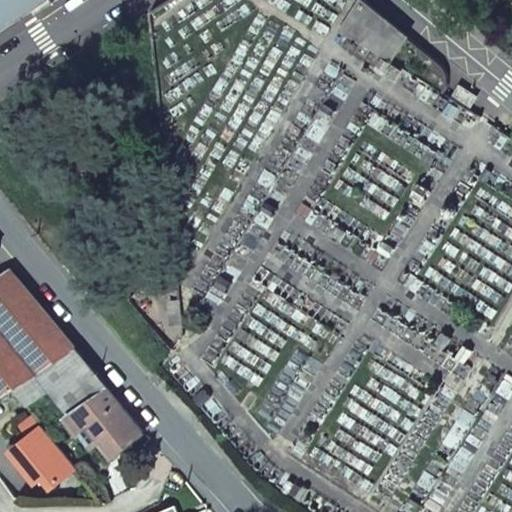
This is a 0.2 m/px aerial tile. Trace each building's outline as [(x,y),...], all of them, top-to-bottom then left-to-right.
[(0,0),(0,32),(48,0),(0,0)] [(360,0),(341,30),(393,63),(410,38),(363,0),(360,0)] [(511,3),(510,2),(503,10),(511,17),(511,3)] [(43,308),(11,269),(7,272),(0,276),(0,399),(15,390),(38,373),(40,372),(77,348),(43,308)] [(172,302),(174,324),(184,322),(181,301),(172,302)] [(92,367),(77,348),(40,372),(38,373),(15,390),(26,408),(52,392),(68,414),(75,410),(74,409),(108,386),(92,367)] [(136,419),(121,401),(108,386),(74,409),(75,410),(68,414),(65,417),(79,435),(84,431),(108,462),(145,431),(136,419)] [(45,429),(43,432),(41,429),(13,452),(38,483),(45,477),(54,488),(78,468),(46,429),(45,429)]
